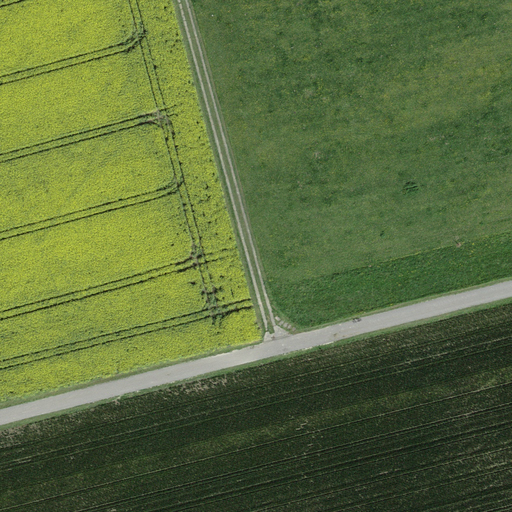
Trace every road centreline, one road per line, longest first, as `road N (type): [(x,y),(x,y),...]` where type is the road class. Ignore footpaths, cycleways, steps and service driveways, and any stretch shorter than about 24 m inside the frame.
road 1 (track): [(0,416),(511,289)]
road 2 (track): [(272,347),(179,0)]
